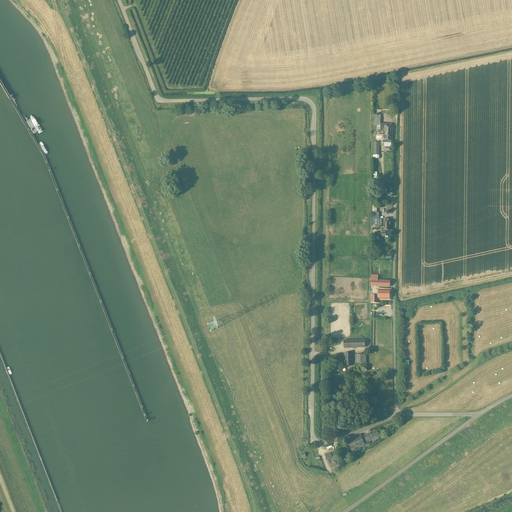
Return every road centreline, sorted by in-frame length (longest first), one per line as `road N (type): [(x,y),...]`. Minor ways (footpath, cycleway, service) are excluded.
road 1 (unclassified): [(119,0),(160,100),(300,98),(313,107),(312,434)]
road 2 (unclassified): [(396,413),(394,159)]
road 3 (unclassified): [(477,415),(343,511)]
